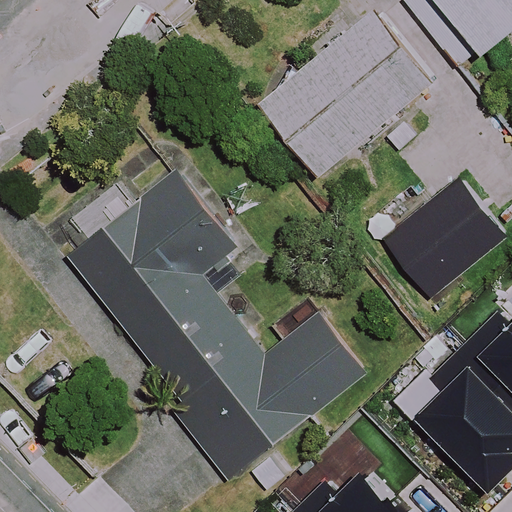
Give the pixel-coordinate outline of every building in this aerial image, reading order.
[(452,76),(395,4),(391,0),(388,0),(264,99),(326,177),(449,78),(452,76)] [(452,76),(456,81),(511,36),(511,0),(400,0),(395,4),(452,76)] [(243,248),(185,174),(78,258),(181,389),(171,397),(235,478),(371,372),(322,310),(271,351),(211,275),(243,248)] [(511,335),(419,424),(493,502),(511,483),(511,335)] [(430,511),(374,455),(316,511),(430,511)]
